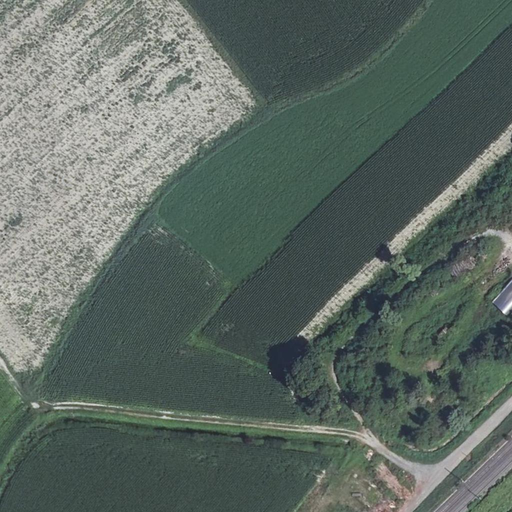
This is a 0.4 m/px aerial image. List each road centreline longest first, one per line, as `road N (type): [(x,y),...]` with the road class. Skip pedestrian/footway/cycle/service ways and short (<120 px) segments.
road 1 (track): [(0,459),(27,426),(53,412),(101,411),(346,431),(435,479)]
road 2 (track): [(402,511),(511,404)]
